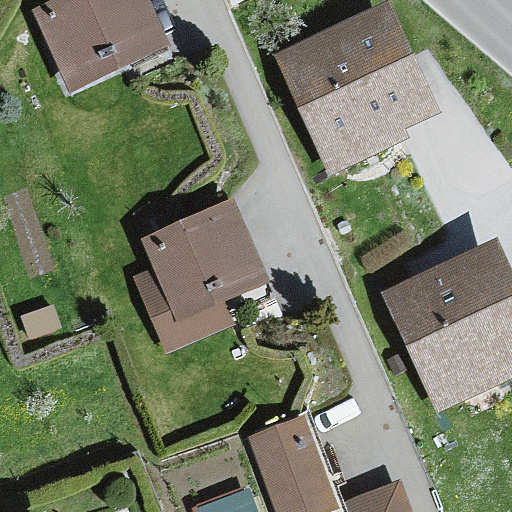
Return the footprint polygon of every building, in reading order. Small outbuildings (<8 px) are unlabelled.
[(161,0),(81,0),(42,18),(77,95),(183,47),(161,0)] [(407,7),(288,64),(340,172),(459,115),(407,7)] [(251,211),(155,251),(162,268),(139,277),(171,355),(243,326),(233,301),(280,282),(251,211)] [(511,258),(506,244),(389,295),(442,413),(511,380),(511,258)] [(39,254),(4,267),(21,310),(55,297),(39,254)] [(316,418),(254,441),(280,511),(334,511),(350,506),(316,418)] [(405,511),(399,497),(362,511),(405,511)]
